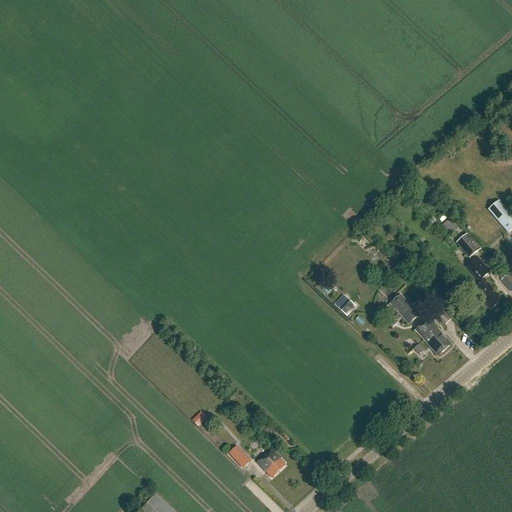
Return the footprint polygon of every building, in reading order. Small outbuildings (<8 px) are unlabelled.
[(511,231),(511,215),(499,201),(487,211),(508,235),(511,231)] [(480,250),(467,234),(455,244),(468,259),(480,250)] [(489,274),(476,260),(467,268),(481,285),(473,292),(490,312),(502,301),(485,282),(484,282),(482,280),(489,274)] [(419,316),(400,295),(389,305),(408,326),(419,316)] [(349,300),(340,310),(347,317),(357,307),(349,300)] [(451,320),(438,306),(433,311),(445,325),(451,320)] [(439,328),(431,318),(417,330),(439,356),(452,345),(438,329),(439,328)] [(424,351),(419,345),(414,349),(419,355),(424,351)] [(250,462),(237,447),(229,454),(242,469),(250,462)] [(286,465),(272,450),(258,463),(273,478),(286,465)] [(173,511),(155,495),(139,511),(173,511)]
